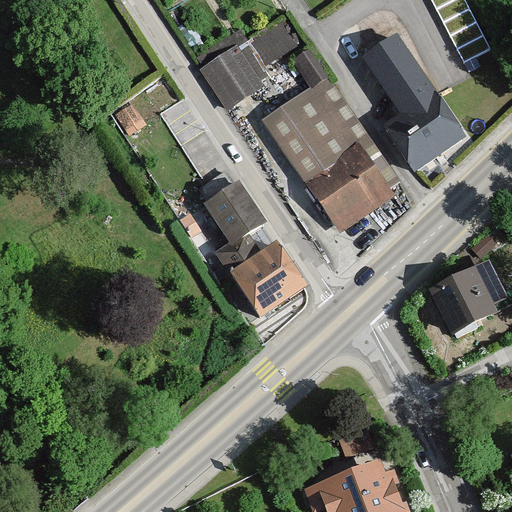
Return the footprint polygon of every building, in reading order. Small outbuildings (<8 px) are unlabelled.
[(463,128),(393,38),(365,59),(406,112),(389,125),(418,163),(463,128)] [(261,80),(233,43),(203,66),(232,103),(261,80)] [(364,130),(325,78),(266,122),(341,224),(385,192),(349,141),(364,130)] [(216,251),(228,268),(260,246),(251,233),(268,222),(239,179),(203,202),(230,242),(216,251)] [(307,297),(274,252),(230,285),(264,330),(307,297)] [(478,273),(429,298),(455,348),(504,322),(478,273)] [(407,511),(391,467),(310,497),(315,511),(407,511)]
